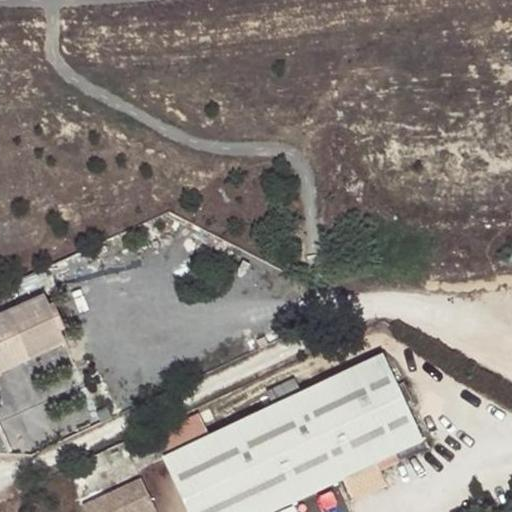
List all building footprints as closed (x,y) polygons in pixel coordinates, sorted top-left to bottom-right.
[(479,85),(474,75),(451,85),(455,95),(479,85)] [(42,294),(0,313),(0,372),(64,343),(42,294)] [(154,439),(151,433),(124,446),(139,475),(165,465),(186,511),(284,511),(421,448),(405,413),(402,406),(410,402),(403,388),(396,390),(381,363),(211,442),(199,418),(154,439)] [(413,410),(410,402),(402,406),(405,413),(413,410)] [(155,511),(142,485),(84,511),(83,511),(155,511)]
